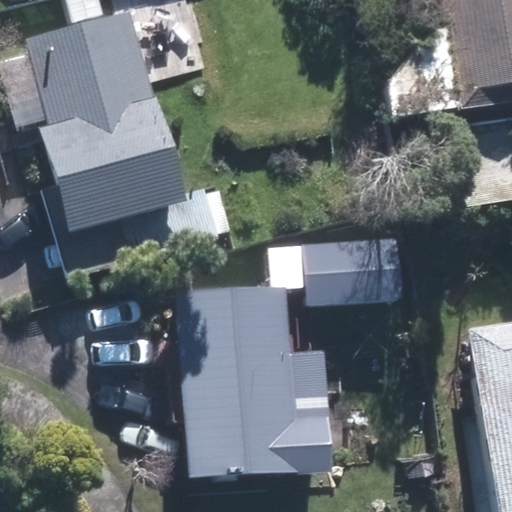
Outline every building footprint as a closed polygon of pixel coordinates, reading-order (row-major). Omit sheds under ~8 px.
[(105,16),(100,0),(67,0),(73,24),(105,16)] [(511,103),(511,0),(445,0),(464,111),(511,103)] [(180,180),(130,12),(30,41),(53,122),(43,125),(61,186),(47,191),(74,282),(235,235),(216,169),(180,180)] [(511,128),(436,140),(446,204),(511,194),(511,128)] [(309,309),(404,301),(398,231),(303,239),(309,309)] [(289,282),(176,292),(193,476),(336,463),(325,348),(295,350),(289,282)] [(72,367),(156,350),(143,292),(59,309),(72,367)] [(511,511),(511,322),(468,330),(500,511),(511,511)]
